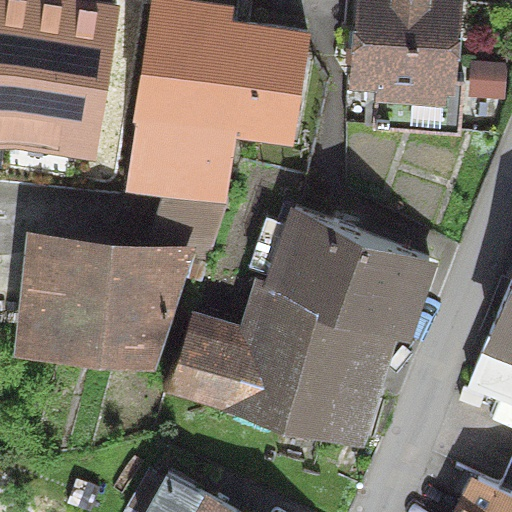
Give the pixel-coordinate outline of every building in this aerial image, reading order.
[(98,0),(86,80),(136,89),(148,9),(149,0),(98,0)] [(357,96),(372,98),(370,126),(456,134),(460,81),(444,80),(451,0),(342,0),(341,26),(358,28),(353,75),(359,76),(357,96)] [(287,135),(302,45),(303,33),(148,9),(136,89),(132,111),(134,111),(122,184),(219,197),(231,127),(287,135)] [(0,146),(8,148),(25,49),(0,45),(0,146)] [(291,207),(265,282),(373,326),(399,335),(425,259),(291,207)] [(23,351),(146,362),(179,264),(33,249),(23,351)] [(511,270),(465,382),(511,401),(511,448),(494,487),(511,496),(511,270)] [(341,437),(373,326),(265,282),(259,280),(239,340),(185,322),(165,382),(222,400),(221,403),(341,437)] [(233,511),(164,473),(142,511),(233,511)] [(511,511),(511,496),(494,487),(475,477),(455,511),(511,511)]
